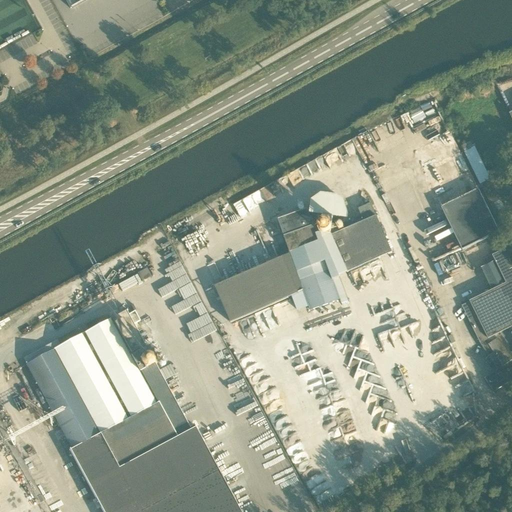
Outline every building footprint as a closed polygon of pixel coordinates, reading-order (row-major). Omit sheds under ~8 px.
[(65,0),(70,9),(85,0),(65,0)] [(453,136),(428,147),(454,202),(479,190),(453,136)] [(462,146),(465,152),(477,147),(474,141),(462,146)] [(479,190),(454,202),(441,208),(462,250),(499,233),(479,190)] [(501,200),(506,210),(511,206),(511,197),(511,195),(501,200)] [(340,297),(342,304),(348,302),(339,276),(348,273),(348,272),(392,253),(372,203),(358,209),(364,223),(331,236),(331,234),(333,217),(322,215),(320,233),(317,234),(308,210),(278,220),(290,254),(215,287),(230,323),(292,296),(297,312),(340,297)] [(511,380),(511,350),(508,345),(500,333),(511,327),(511,257),(508,249),(493,256),(506,284),(461,306),(478,340),(489,356),(488,357),(492,363),(493,362),(498,370),(485,379),(494,392),(511,380)] [(217,339),(219,339),(203,302),(188,309),(194,325),(205,320),(208,327),(211,325),(217,339)] [(23,365),(102,511),(240,511),(165,371),(169,369),(134,305),(127,309),(124,304),(85,325),(87,330),(23,365)]
